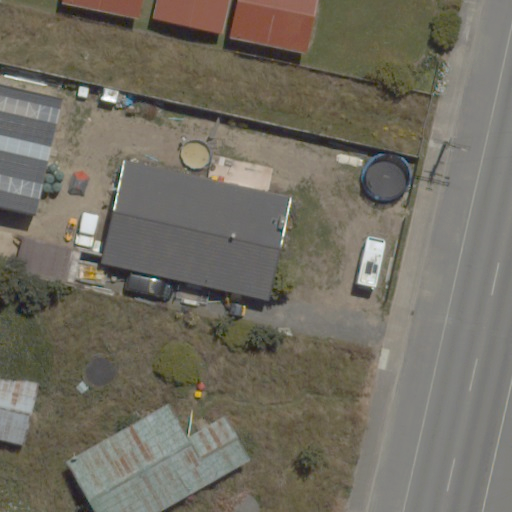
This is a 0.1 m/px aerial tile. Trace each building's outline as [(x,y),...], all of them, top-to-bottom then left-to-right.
[(65,0),(64,9),(140,22),(144,0),(65,0)] [(227,0),(158,0),(154,22),(220,35),(227,0)] [(240,0),(232,43),(308,57),(318,5),(288,0),(240,0)] [(258,302),(279,206),(122,173),(102,269),(258,302)] [(79,250),(0,230),(0,276),(69,293),(79,250)] [(0,381),(0,447),(27,452),(38,388),(0,381)] [(168,402),(61,468),(88,511),(172,511),(252,463),(223,417),(190,437),(168,402)]
